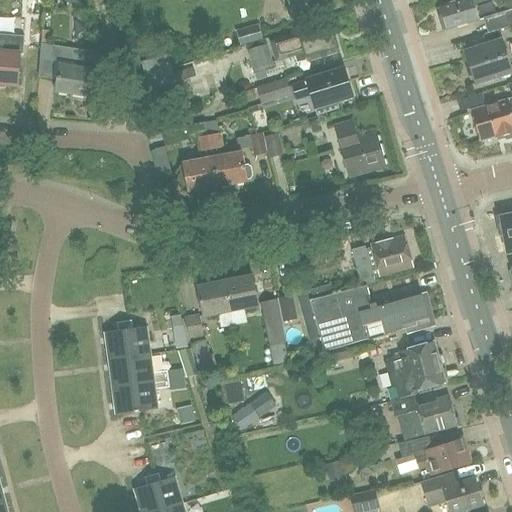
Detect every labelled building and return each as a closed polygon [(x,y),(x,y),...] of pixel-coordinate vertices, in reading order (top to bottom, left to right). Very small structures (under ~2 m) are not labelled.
[(285,0),(291,21),(326,10),(323,0),(285,0)] [(439,18),(442,30),(447,28),(448,30),(479,21),(474,4),(487,0),(459,0),(441,6),(444,17),(439,18)] [(509,27),(511,25),(511,10),(483,19),(487,33),(509,27)] [(339,51),(332,28),(302,37),(300,31),(271,40),(277,60),(290,56),(293,65),(298,67),(308,64),(307,61),(339,51)] [(40,56),(38,78),(57,81),(56,91),(71,94),(70,98),(86,101),(87,96),(89,97),(91,86),(93,87),(98,54),(49,46),(50,31),(42,30),(40,56)] [(0,52),(0,87),(1,87),(1,84),(18,85),(20,54),(23,54),(24,38),(12,37),(11,46),(2,46),(1,53),(0,52)] [(266,45),(264,39),(244,45),(247,51),(246,51),(253,74),(274,67),(266,45)] [(476,83),(508,72),(498,41),(466,51),(476,83)] [(146,78),(171,70),(166,54),(141,62),(146,78)] [(353,96),(345,68),(307,80),(307,81),(293,86),(297,99),(312,94),(316,107),(315,108),(317,116),(337,110),(334,102),(353,96)] [(175,83),(171,70),(146,78),(150,91),(175,83)] [(286,80),(257,89),(262,104),(291,95),(286,80)] [(511,83),(508,85),(511,98),(472,110),(481,140),(496,135),(496,138),(502,136),(506,141),(511,138),(511,83)] [(206,123),(219,187),(248,181),(248,180),(251,180),(253,176),(252,168),(249,166),(246,166),(243,153),(219,157),(217,149),(224,148),(220,134),(218,134),(215,121),(206,123)] [(357,138),(352,121),(335,126),(350,179),(387,168),(377,133),(357,138)] [(219,187),(206,123),(205,123),(187,126),(161,133),(165,146),(195,139),(199,161),(183,164),(185,175),(179,176),(182,192),(188,191),(188,192),(219,187)] [(269,157),(283,154),(278,133),(265,136),(269,157)] [(254,156),(266,154),(262,134),(250,136),(254,156)] [(511,215),(501,217),(502,220),(499,224),(501,234),(505,236),(508,252),(511,251),(511,215)] [(412,268),(403,236),(370,245),(370,247),(365,249),(364,246),(350,250),(360,287),(374,283),(373,278),(412,268)] [(251,275),(223,281),(233,326),(247,323),(244,308),(248,312),(256,310),(257,305),(255,296),(265,294),(263,282),(252,284),(251,275)] [(223,281),(196,286),(202,316),(205,316),(208,321),(217,319),(218,313),(221,329),(233,326),(223,281)] [(419,291),(370,305),(366,288),(320,299),(307,301),(313,320),(318,340),(321,339),(325,351),(428,322),(419,291)] [(313,320),(307,301),(320,299),(317,289),(297,295),(304,323),(313,320)] [(279,322),(281,322),(295,319),(292,302),(291,299),(282,301),(275,302),(279,322)] [(279,322),(275,302),(275,300),(260,303),(264,324),(269,347),(285,343),(281,322),(279,322)] [(188,340),(202,337),(198,316),(184,319),(188,340)] [(109,360),(151,355),(147,327),(133,329),(132,321),(117,323),(118,331),(105,333),(109,360)] [(187,339),(174,340),(176,349),(188,348),(187,339)] [(387,375),(443,360),(442,356),(439,355),(437,356),(433,342),(398,352),(399,356),(387,359),(388,363),(384,365),(387,375)] [(112,387),(168,380),(167,372),(153,374),(151,355),(109,360),(112,387)] [(398,398),(413,395),(417,394),(417,391),(444,383),(444,380),(446,377),(444,371),(440,368),(440,367),(443,366),(444,364),(443,360),(387,375),(390,387),(394,386),(398,398)] [(168,380),(112,387),(116,415),(158,409),(155,389),(169,388),(168,380)] [(243,401),(240,383),(225,385),(229,404),(243,401)] [(241,431),(277,406),(267,392),(231,416),(241,431)] [(416,405),(413,395),(398,398),(398,399),(390,401),(394,417),(396,416),(400,430),(402,429),(405,440),(456,426),(448,396),(416,405)] [(164,447),(189,444),(187,430),(162,433),(164,447)] [(427,436),(396,444),(400,458),(394,460),(399,475),(417,469),(415,464),(426,461),(431,475),(469,463),(465,453),(469,452),(465,439),(461,440),(431,450),(427,436)] [(156,511),(183,504),(175,477),(161,481),(159,474),(145,478),(147,485),(134,489),(140,511),(156,511)] [(454,485),(451,474),(420,483),(428,508),(446,502),(448,511),(460,511),(481,506),(473,479),(454,485)] [(403,501),(400,489),(375,495),(374,490),(350,496),(353,511),(366,511),(379,510),(378,507),(403,501)]
